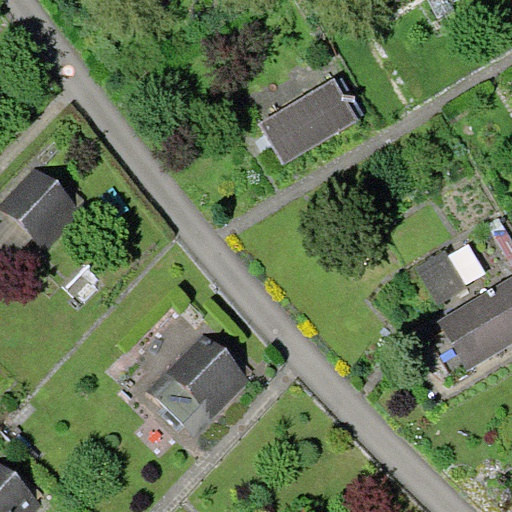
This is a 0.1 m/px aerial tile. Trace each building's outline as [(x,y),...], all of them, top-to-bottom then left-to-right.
[(292,163),(351,127),(329,90),(270,125),(292,163)] [(24,250),(34,260),(74,218),(30,176),(0,208),(0,228),(24,250)] [(511,292),(442,335),(464,371),(511,341),(511,292)] [(210,415),(241,384),(199,344),(169,374),(210,415)] [(0,511),(27,511),(31,508),(0,478),(0,511)]
